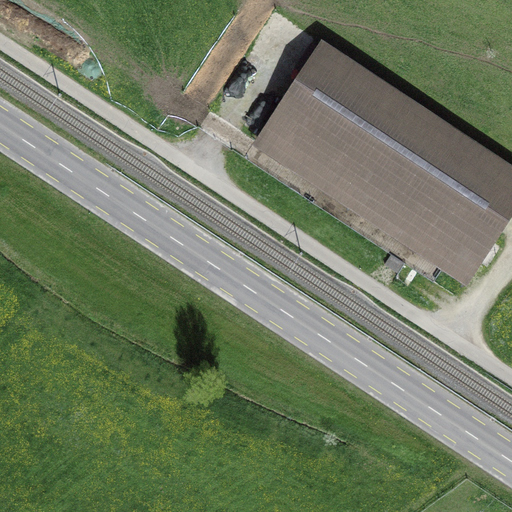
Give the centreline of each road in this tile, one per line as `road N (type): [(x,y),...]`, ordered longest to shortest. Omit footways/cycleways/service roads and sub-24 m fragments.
road 1 (secondary): [(0,121),(511,459)]
road 2 (unclassified): [(0,40),(511,377)]
